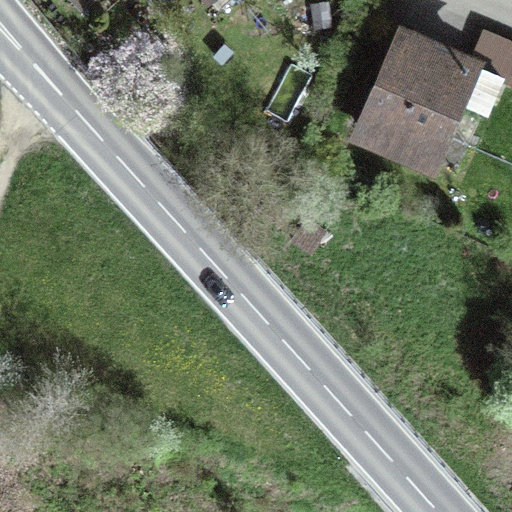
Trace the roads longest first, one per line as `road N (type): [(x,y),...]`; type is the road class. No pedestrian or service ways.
road 1 (secondary): [(435,511),(0,36)]
road 2 (track): [(39,81),(0,229)]
